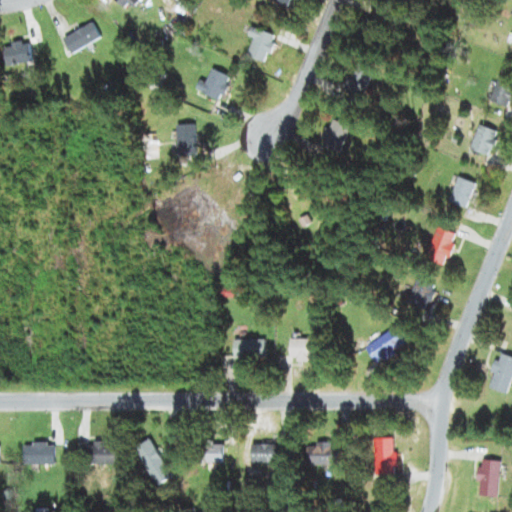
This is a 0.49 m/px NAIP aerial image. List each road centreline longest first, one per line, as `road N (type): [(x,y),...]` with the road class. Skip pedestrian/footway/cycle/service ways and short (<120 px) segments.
road 1 (residential): [(0,400),(440,403)]
road 2 (residential): [(511,207),(447,375),(426,511)]
road 3 (residential): [(336,0),(293,100),(266,129)]
